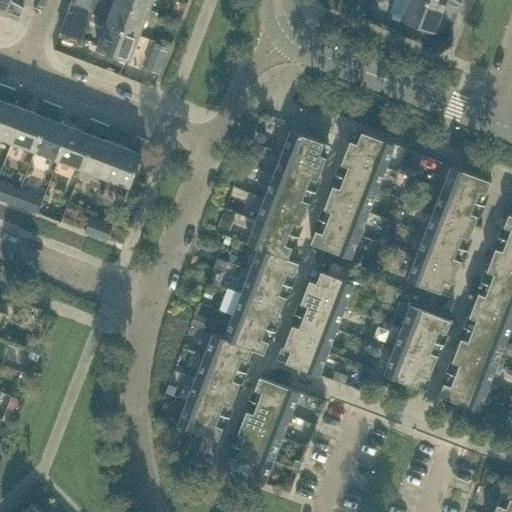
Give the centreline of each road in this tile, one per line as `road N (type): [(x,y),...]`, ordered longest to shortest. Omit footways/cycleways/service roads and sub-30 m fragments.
road 1 (residential): [(158,511),(134,381),(154,300)]
road 2 (residential): [(216,142),(27,70)]
road 3 (residential): [(154,300),(216,142)]
road 4 (residential): [(0,241),(154,300)]
road 5 (tertiary): [(420,90),(320,53),(289,31)]
road 6 (residential): [(216,142),(246,73),(289,31)]
